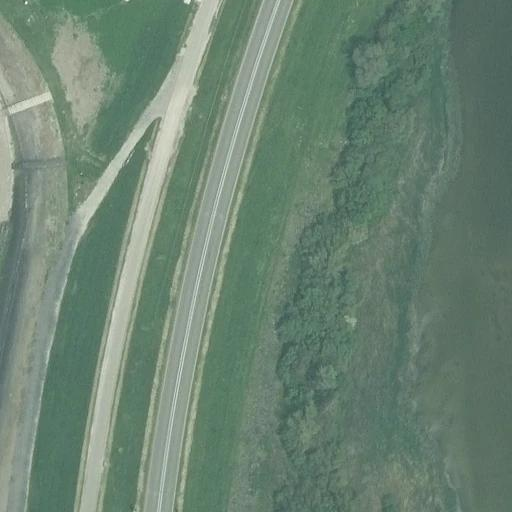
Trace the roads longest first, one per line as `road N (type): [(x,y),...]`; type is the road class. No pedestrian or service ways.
road 1 (unclassified): [(88,511),(133,265),(211,0)]
road 2 (trunk): [(155,511),(221,155),(274,0)]
road 3 (track): [(175,105),(151,114),(73,233),(43,368)]
